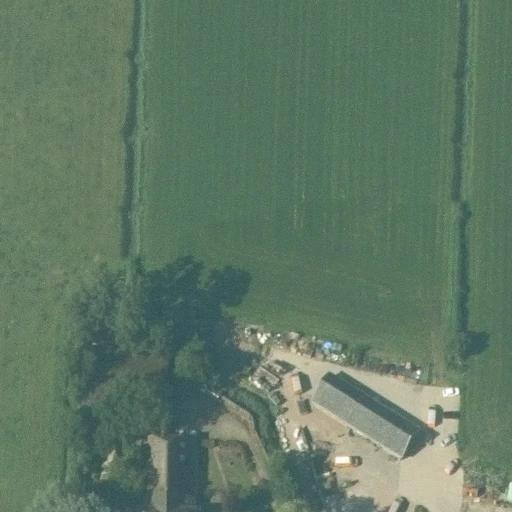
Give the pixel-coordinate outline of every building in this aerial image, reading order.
[(81,414),(121,420),(160,426),(169,361),(112,351),(112,350),(92,346),(81,414)] [(330,378),(312,407),(400,461),(417,433),(330,378)] [(209,387),(200,380),(194,387),(204,394),(209,387)] [(163,477),(163,446),(138,446),(137,501),(137,511),(168,511),(169,477),(163,477)] [(195,511),(196,447),(163,446),(163,477),(169,477),(168,511),(195,511)]
